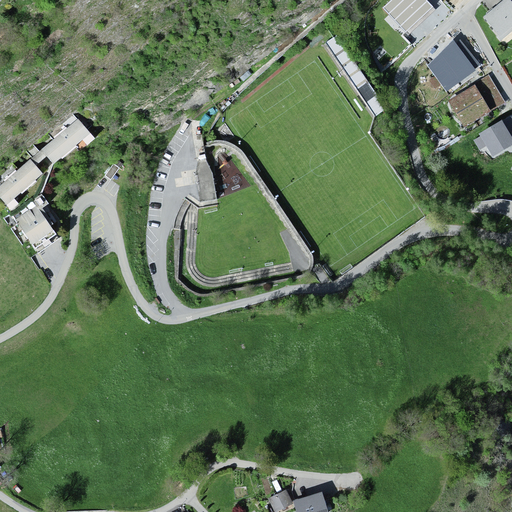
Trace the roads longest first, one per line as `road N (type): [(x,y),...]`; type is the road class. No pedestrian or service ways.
road 1 (residential): [(511,239),(423,231),(332,287),(164,318),(133,288),(109,206),(93,197),(78,205),(71,255),(45,306),(0,338)]
road 2 (residential): [(474,0),(411,61),(402,100),(418,169),(438,197),(511,208)]
